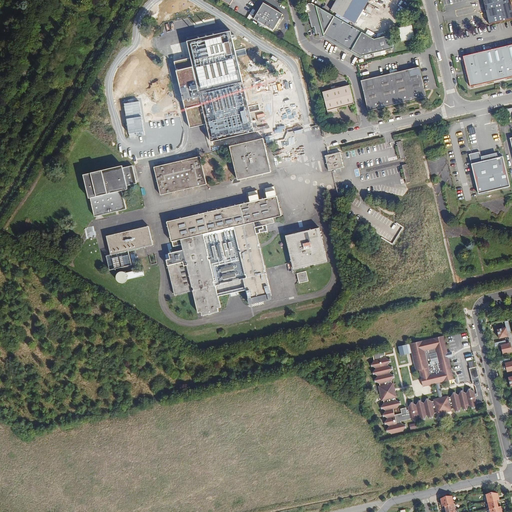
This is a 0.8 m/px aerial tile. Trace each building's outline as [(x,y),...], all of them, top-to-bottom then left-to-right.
[(355,24),(368,0),(336,0),(331,10),(355,24)] [(511,7),(510,0),(483,0),(489,24),(511,19),(511,7)] [(284,14),(265,2),(255,18),(274,30),(284,14)] [(351,50),(361,56),(393,48),(390,35),(374,39),(311,3),(304,5),(303,7),(304,11),(306,12),(307,11),(312,28),(314,27),(316,34),(319,33),(320,38),(324,37),(325,35),(347,48),(346,50),(350,52),(351,50)] [(401,41),(415,39),(412,25),(398,28),(401,41)] [(372,37),(374,33),(366,29),(364,33),(372,37)] [(211,142),(254,132),(250,113),(259,111),(258,104),(248,106),(237,57),(246,55),(245,48),(235,50),(230,31),(187,41),(191,58),(174,62),(190,128),(206,124),(211,142)] [(470,87),(511,77),(511,44),(463,56),(470,87)] [(368,111),(426,97),(419,67),(361,81),(368,111)] [(354,104),(350,85),(322,92),(328,115),(338,112),(337,108),(354,104)] [(238,180),(271,172),(263,138),(230,146),(238,180)] [(405,159),(402,141),(397,142),(400,160),(405,159)] [(325,156),(328,171),(336,169),(340,168),(343,168),(342,160),(340,152),(325,156)] [(510,187),(503,156),(498,157),(481,161),(479,152),(469,154),(478,194),(510,187)] [(160,195),(207,184),(200,156),(154,167),(160,195)] [(411,182),(407,164),(402,165),(406,183),(411,182)] [(126,209),(122,191),(128,189),(127,186),(137,183),(133,166),(123,168),(122,166),(83,175),(89,198),(90,198),(95,216),(126,209)] [(265,188),(268,198),(277,196),(275,186),(265,188)] [(248,192),(251,202),(260,200),(257,190),(248,192)] [(234,227),(254,222),(282,216),(277,196),(268,198),(260,200),(251,202),(167,222),(171,242),(181,240),(204,234),(234,227)] [(243,280),(246,290),(248,301),(251,300),(252,304),(269,300),(268,296),(271,296),(266,273),(265,273),(265,270),(266,270),(260,248),(259,248),(259,246),(259,245),(260,245),(257,235),(256,228),(254,222),(234,227),(246,279),(243,280)] [(128,251),(153,245),(149,226),(107,236),(111,255),(128,251)] [(256,228),(257,235),(268,232),(266,226),(256,228)] [(93,227),(85,229),(87,239),(95,237),(93,227)] [(246,279),(234,227),(204,234),(218,297),(246,290),(243,280),(246,279)] [(294,269),(327,261),(319,228),(303,232),(286,236),(294,269)] [(218,297),(204,234),(181,240),(183,250),(165,255),(174,295),(193,291),(198,313),(201,312),(202,316),(219,312),(218,308),(221,308),(218,297)] [(132,265),(128,251),(111,255),(114,269),(132,265)] [(127,277),(127,279),(144,276),(143,269),(126,273),(127,275),(127,277)] [(306,271),(297,273),(300,283),(308,281),(306,271)] [(127,275),(126,273),(124,272),(123,272),(122,272),(120,272),(118,273),(117,275),(116,276),(116,279),(117,280),(119,282),(121,283),(122,283),(124,283),(125,282),(126,281),(127,279),(127,277),(127,275)] [(508,322),(505,323),(506,328),(497,330),(499,339),(508,336),(507,332),(510,332),(508,322)] [(445,357),(445,355),(448,354),(448,353),(444,336),(410,344),(416,371),(419,370),(423,386),(436,383),(436,381),(438,380),(439,382),(454,379),(451,369),(450,369),(447,357),(445,357)] [(505,340),(496,343),(497,346),(501,345),(502,350),(503,350),(504,354),(511,351),(510,343),(506,344),(505,340)] [(485,401),(476,367),(469,368),(473,384),(475,385),(477,393),(477,395),(475,395),(475,393),(474,391),(472,389),(471,388),(468,388),(468,390),(467,393),(463,391),(463,389),(460,390),(460,392),(459,395),(456,393),(455,391),(452,392),(452,394),(451,396),(449,397),(449,395),(443,397),(443,400),(440,401),(439,398),(433,399),(433,401),(431,401),(428,400),(428,398),(425,399),(425,401),(423,403),(421,402),(420,400),(417,401),(417,402),(416,405),(413,403),(413,402),(409,402),(410,404),(408,407),(409,409),(409,411),(407,412),(407,410),(406,407),(400,409),(402,413),(394,415),(393,409),(398,408),(399,405),(401,404),(400,401),(399,401),(396,400),(395,398),(397,397),(395,392),(392,392),(392,389),(395,388),(393,383),(392,383),(391,381),(393,378),(395,378),(394,374),(392,375),(389,373),(391,370),(393,370),(392,367),(390,367),(388,365),(389,363),(391,362),(390,359),(388,359),(386,358),(383,358),(381,358),(380,356),(383,356),(385,355),(384,350),(372,353),(374,360),(372,363),(371,364),(371,367),(373,367),(376,368),(374,371),(372,371),(373,375),(375,374),(378,376),(376,378),(374,379),(375,382),(377,382),(380,384),(380,386),(378,386),(382,401),(383,400),(384,403),(382,405),(381,406),(381,409),(383,409),(386,410),(384,413),(382,413),(383,417),(385,416),(388,418),(386,421),(384,421),(385,425),(387,424),(389,426),(388,428),(386,429),(387,432),(391,431),(391,434),(396,433),(396,431),(398,430),(399,432),(404,431),(403,428),(407,428),(406,424),(402,425),(399,423),(399,422),(411,419),(414,421),(414,422),(418,422),(417,420),(419,417),(421,419),(422,421),(425,420),(425,418),(426,415),(429,417),(429,419),(433,418),(432,416),(436,413),(437,414),(452,411),(451,409),(454,409),(456,410),(457,412),(460,411),(460,410),(461,407),(464,409),(464,410),(468,409),(467,408),(469,405),(472,407),(472,408),(475,408),(475,406),(477,403),(485,401)] [(509,358),(500,361),(501,364),(505,363),(506,368),(507,368),(508,372),(511,370),(511,361),(510,362),(509,358)] [(486,494),(488,502),(497,500),(500,500),(498,493),(486,494)] [(445,506),(454,503),(452,496),(440,499),(442,506),(445,506)] [(497,500),(488,502),(489,509),(499,507),(497,500)] [(454,503),(445,506),(446,511),(456,510),(454,503)]
